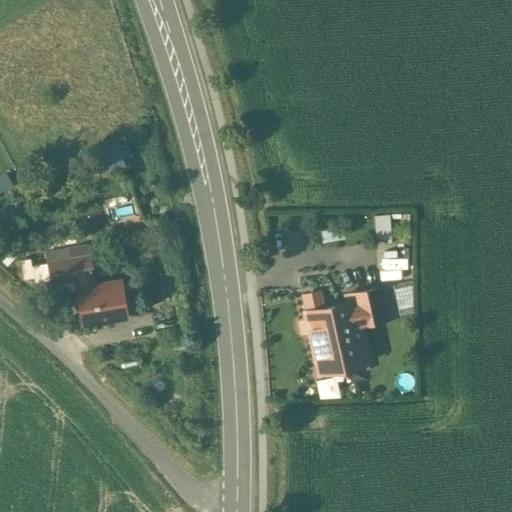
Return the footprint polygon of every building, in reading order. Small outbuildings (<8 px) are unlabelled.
[(0,174),(0,189),(14,183),(9,171),(0,174)] [(378,212),(379,236),(412,235),(412,211),(378,212)] [(90,255),(47,262),(51,282),(77,278),(79,288),(94,285),(92,275),(94,275),(90,255)] [(79,288),(77,288),(83,323),(99,320),(100,322),(111,320),(111,318),(126,316),(120,281),(94,285),(79,288)] [(383,286),(349,294),(351,300),(370,296),(373,312),(358,316),(362,330),(363,330),(361,323),(389,316),(383,286)] [(351,300),(305,311),(319,372),(369,361),(362,330),(358,316),(373,312),(370,296),(351,300)] [(340,376),(320,377),(321,397),(341,396),(340,376)]
